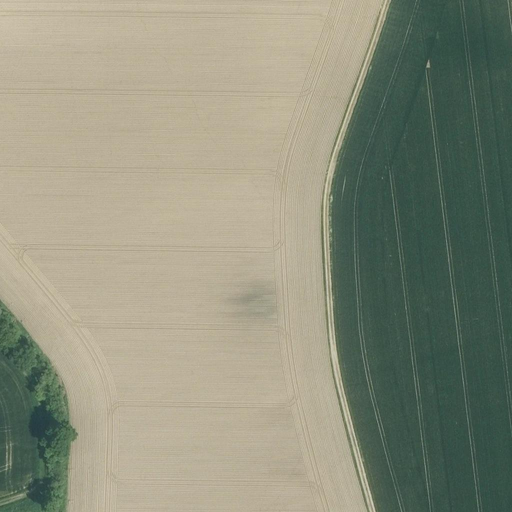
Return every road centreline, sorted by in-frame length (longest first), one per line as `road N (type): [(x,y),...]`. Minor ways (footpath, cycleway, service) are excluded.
road 1 (track): [(387,0),(325,207),(334,364),(373,511)]
road 2 (track): [(0,504),(44,488),(40,396),(0,339)]
